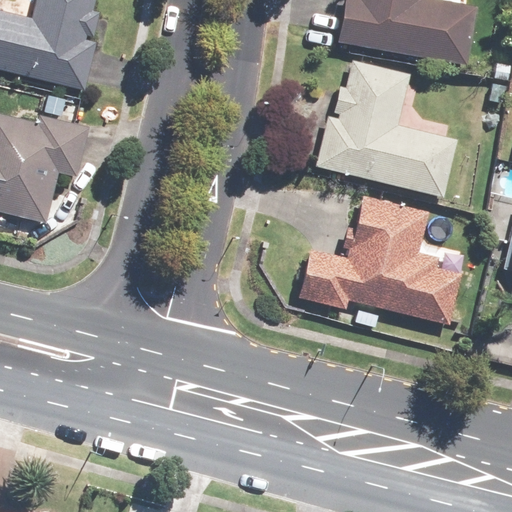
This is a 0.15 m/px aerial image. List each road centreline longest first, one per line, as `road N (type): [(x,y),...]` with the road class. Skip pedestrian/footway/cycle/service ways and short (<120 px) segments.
road 1 (secondary): [(511,506),(175,417)]
road 2 (secondary): [(188,356),(511,449)]
road 3 (residential): [(231,83),(188,356)]
road 4 (residential): [(107,334),(169,71)]
